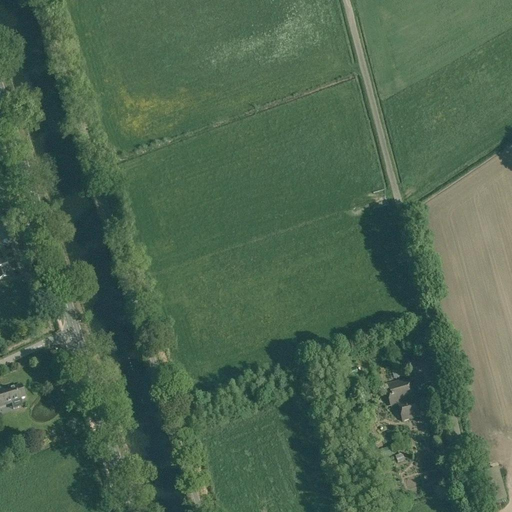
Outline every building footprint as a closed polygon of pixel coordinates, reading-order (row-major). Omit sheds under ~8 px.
[(395,380),(409,376),(406,368),(393,371),(395,380)] [(409,379),(385,386),(390,406),(397,405),(402,422),(420,417),(409,379)] [(6,388),(0,389),(0,406),(25,399),(21,386),(7,391),(6,388)] [(446,422),(444,417),(439,394),(428,397),(434,419),(435,425),(446,422)] [(356,467),(357,467),(412,448),(408,437),(394,441),(395,445),(392,446),(392,448),(384,451),(382,446),(353,456),(356,467)] [(476,475),(486,506),(502,502),(507,500),(499,468),(476,475)]
